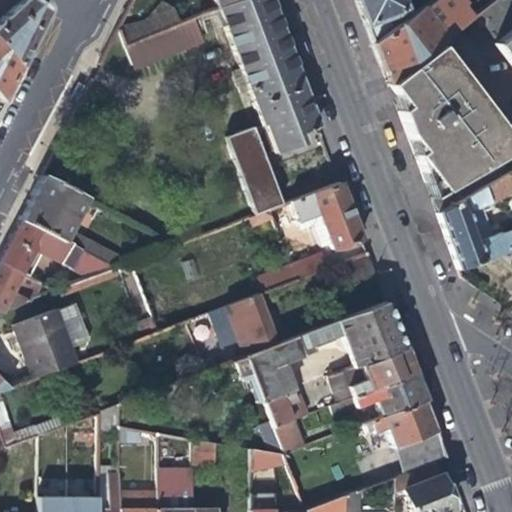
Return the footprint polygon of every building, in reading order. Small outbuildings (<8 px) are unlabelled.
[(31,0),(17,0),(0,16),(0,46),(18,67),(36,29),(45,11),(40,7),(31,0)] [(212,0),(217,10),(242,0),(212,0)] [(296,134),(316,126),(299,80),(296,72),(268,0),(242,0),(217,10),(240,71),(230,76),(239,95),(248,91),(261,124),(222,140),(251,216),(280,205),(262,157),(272,153),(273,156),(300,145),(296,134)] [(352,0),(370,45),(404,16),(397,0),(352,0)] [(449,0),(425,0),(417,6),(404,16),(370,45),(378,66),(385,86),(434,46),(444,38),(427,18),(449,0)] [(397,0),(404,16),(417,6),(425,0),(397,0)] [(142,21),(118,26),(125,47),(180,25),(174,11),(157,4),(142,21)] [(203,45),(193,20),(180,25),(125,47),(135,72),(203,45)] [(511,24),(490,42),(511,68),(511,24)] [(96,68),(125,47),(118,26),(96,68)] [(0,103),(10,83),(18,67),(0,46),(0,103)] [(511,145),(434,46),(385,86),(391,93),(403,107),(395,112),(402,129),(403,133),(405,131),(419,150),(412,156),(419,173),(424,170),(440,193),(446,189),(494,160),(511,149),(511,145)] [(385,86),(395,112),(403,107),(391,93),(385,86)] [(410,150),(412,156),(419,150),(405,131),(403,133),(410,150)] [(511,167),(502,173),(494,160),(446,189),(440,193),(429,199),(441,232),(455,269),(511,247),(511,230),(499,234),(498,233),(488,236),(480,213),(488,208),(484,202),(511,185),(511,167)] [(429,199),(440,193),(424,170),(419,173),(423,185),(429,199)] [(64,236),(83,199),(40,178),(32,194),(18,221),(73,248),(79,237),(70,233),(68,238),(64,236)] [(350,214),(338,183),(288,202),(297,222),(316,215),(327,243),(329,250),(359,238),(350,214)] [(511,211),(493,218),(498,232),(511,227),(511,211)] [(319,246),(327,243),(316,215),(297,222),(300,232),(312,227),(319,246)] [(76,270),(84,253),(73,248),(18,221),(6,243),(0,255),(0,263),(20,273),(30,278),(36,267),(31,264),(38,251),(76,270)] [(92,244),(79,237),(73,248),(84,253),(86,255),(92,244)] [(111,253),(92,244),(86,255),(105,264),(111,253)] [(346,281),(372,271),(364,251),(338,260),(346,281)] [(254,277),(260,291),(325,266),(319,252),(254,277)] [(130,263),(111,253),(105,264),(114,268),(130,263)] [(5,302),(20,273),(0,263),(0,312),(14,307),(5,302)] [(37,298),(57,290),(37,281),(32,293),(37,298)] [(234,341),(240,354),(273,341),(266,324),(262,312),(254,293),(203,313),(210,328),(218,346),(234,341)] [(335,401),(410,371),(402,351),(400,345),(387,312),(382,298),(273,341),(240,354),(227,359),(236,381),(242,379),(251,400),(255,399),(266,423),(268,428),(285,421),(301,415),(299,410),(287,416),(282,403),(293,399),(288,390),(290,389),(279,363),(300,354),(309,346),(309,343),(311,344),(312,345),(334,336),(338,328),(352,364),(339,370),(345,384),(336,388),(333,394),(335,401)] [(18,346),(31,379),(72,363),(52,309),(10,326),(18,346)] [(270,309),(262,312),(266,324),(275,320),(272,313),(270,309)] [(189,336),(210,328),(203,313),(182,321),(189,336)] [(368,400),(376,417),(420,399),(414,383),(410,371),(335,401),(326,404),(331,415),(368,400)] [(424,409),(420,399),(376,417),(359,424),(363,435),(381,428),(389,446),(432,429),(424,409)] [(10,436),(0,411),(0,442),(2,448),(62,424),(58,416),(10,436)] [(297,448),(285,421),(268,428),(279,455),(297,448)] [(255,427),(267,453),(279,455),(268,428),(266,423),(255,427)] [(133,433),(108,429),(108,441),(132,444),(133,433)] [(429,459),(441,454),(436,440),(432,429),(389,446),(398,472),(429,459)] [(187,441),(188,464),(188,465),(209,468),(210,444),(187,441)] [(284,467),(279,455),(267,453),(245,450),(246,472),(284,467)] [(443,494),(429,459),(398,472),(383,478),(384,492),(397,487),(406,511),(446,511),(444,506),(447,505),(443,494)] [(104,511),(112,511),(111,494),(110,469),(102,469),(104,511)] [(153,493),(153,511),(188,511),(188,510),(188,490),(188,471),(153,471),(153,493)] [(351,500),(351,490),(342,495),(341,495),(341,511),(348,511),(348,500),(351,500)] [(153,511),(153,493),(111,494),(112,511),(153,511)] [(252,495),(253,508),(276,507),(276,494),(252,495)] [(301,511),(300,511),(341,511),(341,495),(301,511)] [(93,511),(93,496),(34,496),(34,511),(93,511)]
